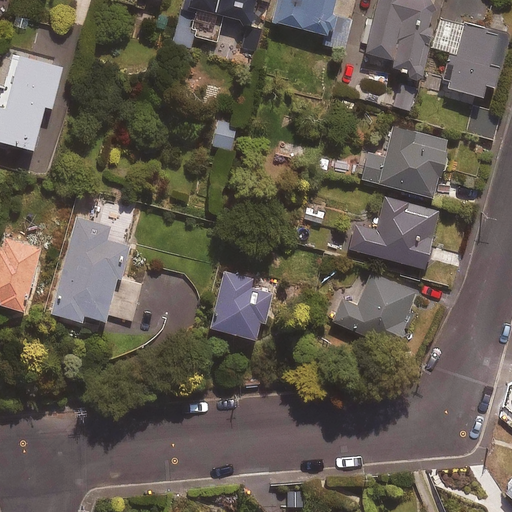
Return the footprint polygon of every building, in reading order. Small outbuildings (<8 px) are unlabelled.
[(252,20),(257,0),(182,0),(172,39),(191,44),(194,33),(217,39),(224,13),(252,20)] [(278,0),(274,19),(329,32),(330,27),(336,29),(341,11),(334,9),(336,0),(278,0)] [(378,0),(375,19),(367,17),(361,43),(369,45),(368,50),(394,56),(392,63),(410,67),(409,71),(423,74),(435,24),(431,23),(436,0),(378,0)] [(434,47),(450,50),(445,75),(450,76),(448,85),(497,95),(510,33),(440,18),(434,47)] [(263,29),(247,25),(242,48),(258,51),(263,29)] [(3,83),(0,81),(0,136),(35,145),(46,103),(53,105),(64,64),(11,50),(3,83)] [(416,86),(400,82),(394,104),(410,108),(416,86)] [(499,118),(472,110),(466,132),(493,139),(499,118)] [(237,124),(218,120),(213,143),(232,147),(237,124)] [(449,139),(394,125),(386,155),(369,151),(362,177),(435,195),(449,139)] [(314,150),(282,145),(280,160),(311,165),(314,150)] [(441,210),(386,196),(377,228),(357,223),(351,247),(426,266),(441,210)] [(145,282),(123,276),(132,243),(109,236),(113,222),(78,213),(51,311),(83,320),(85,312),(107,318),(108,312),(134,319),(145,282)] [(42,246),(5,237),(3,245),(0,243),(0,301),(26,308),(42,246)] [(263,322),(266,323),(275,289),(255,284),(256,279),(225,271),(212,325),(259,337),(263,322)] [(418,290),(370,272),(359,302),(344,296),(334,321),(398,344),(418,290)] [(446,286),(426,280),(420,298),(440,304),(446,286)] [(258,361),(240,362),(241,385),(259,383),(258,361)] [(511,479),(501,492),(511,501),(511,479)] [(278,486),(274,500),(297,506),(300,491),(278,486)]
